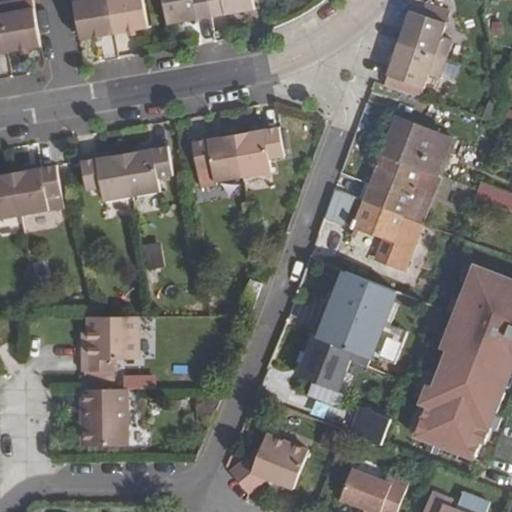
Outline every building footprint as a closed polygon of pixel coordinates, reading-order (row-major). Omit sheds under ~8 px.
[(0,54),(42,47),(33,0),(18,0),(19,0),(0,3),(0,54)] [(80,40),(149,28),(144,0),(83,0),(74,1),(80,40)] [(164,0),(168,25),(255,10),(253,0),(164,0)] [(399,43),(385,86),(415,96),(418,86),(425,89),(430,75),(441,79),(454,41),(443,37),(452,12),(426,3),(422,15),(410,11),(399,43)] [(415,96),(422,98),(425,89),(418,86),(415,96)] [(494,123),(500,108),(486,103),(481,118),(494,123)] [(499,120),(509,124),(511,117),(511,112),(504,109),(499,120)] [(455,139),(398,116),(355,226),(385,238),(395,241),(387,263),(404,269),(455,139)] [(270,159),(285,156),(281,127),(237,135),(245,178),(273,173),(270,159)] [(237,135),(194,143),(202,188),(217,185),(217,183),(245,178),(237,135)] [(160,179),(174,176),(169,146),(82,162),(88,192),(102,188),(105,202),(161,192),(160,179)] [(0,220),(66,209),(58,166),(0,175),(0,220)] [(511,192),(483,182),(478,196),(511,208),(511,192)] [(332,193),(325,221),(344,225),(351,197),(332,193)] [(395,241),(385,238),(377,259),(387,263),(395,241)] [(160,243),(141,245),(145,272),(163,270),(160,243)] [(511,281),(478,269),(445,353),(451,355),(437,391),(431,388),(423,407),(430,410),(418,440),(478,463),(484,447),(488,448),(507,396),(500,394),(511,362),(511,281)] [(372,360),(398,293),(347,273),(332,311),(339,313),(328,342),(310,336),(304,353),(309,355),(300,378),(314,383),(309,397),(341,410),(354,377),(347,374),(355,353),(372,360)] [(251,280),(241,309),(252,313),(263,284),(251,280)] [(118,360),(138,360),(138,317),(97,317),(89,317),(89,332),(89,342),(83,342),(83,372),(118,372),(118,360)] [(129,446),(128,389),(82,389),(83,407),(88,407),(89,447),(129,446)] [(354,435),(383,446),(394,421),(364,409),(354,435)] [(269,479),(295,489),(310,451),(268,434),(263,446),(231,472),(249,495),(269,479)] [(392,485),(354,470),(342,500),(367,509),(373,511),(398,511),(409,484),(394,478),(392,485)] [(486,511),(490,503),(464,493),(457,510),(446,506),(448,499),(434,493),(426,511),(486,511)]
